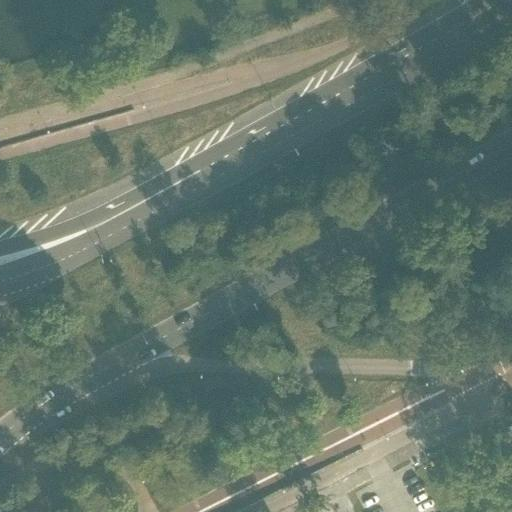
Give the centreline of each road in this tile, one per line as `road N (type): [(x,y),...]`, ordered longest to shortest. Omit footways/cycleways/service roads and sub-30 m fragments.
road 1 (primary): [(109,366),(511,150)]
road 2 (unclassified): [(109,366),(415,369),(473,377)]
road 3 (primary): [(511,10),(255,157)]
road 4 (primary): [(255,157),(87,248),(0,282)]
road 5 (primary): [(255,157),(193,166),(84,222),(0,250)]
road 6 (residential): [(269,511),(464,411),(473,377)]
road 7 (primary): [(0,437),(109,366)]
